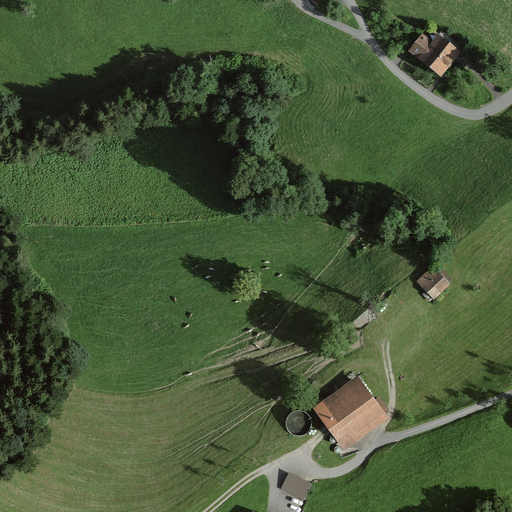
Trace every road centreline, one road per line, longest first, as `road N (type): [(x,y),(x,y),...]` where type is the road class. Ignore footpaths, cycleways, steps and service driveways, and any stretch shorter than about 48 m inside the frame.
road 1 (track): [(210,511),(271,468),(298,463),(322,476),(347,472),(375,451),(511,394)]
road 2 (track): [(348,0),(384,60),(428,96),(475,114),(511,95)]
